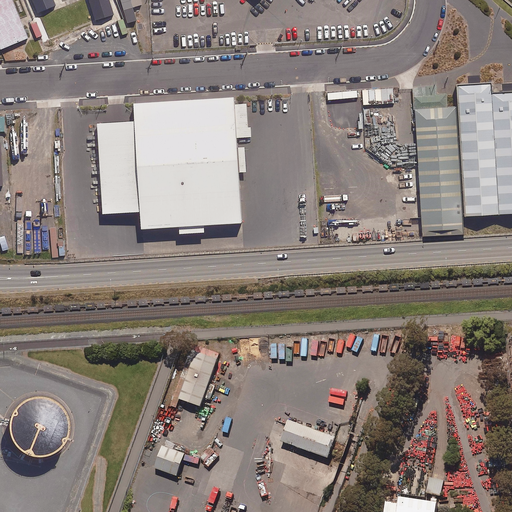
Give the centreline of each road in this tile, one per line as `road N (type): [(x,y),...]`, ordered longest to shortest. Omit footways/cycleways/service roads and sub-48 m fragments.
road 1 (trunk): [(511,247),(0,277)]
road 2 (unclassified): [(0,85),(388,60),(421,34),(431,0)]
